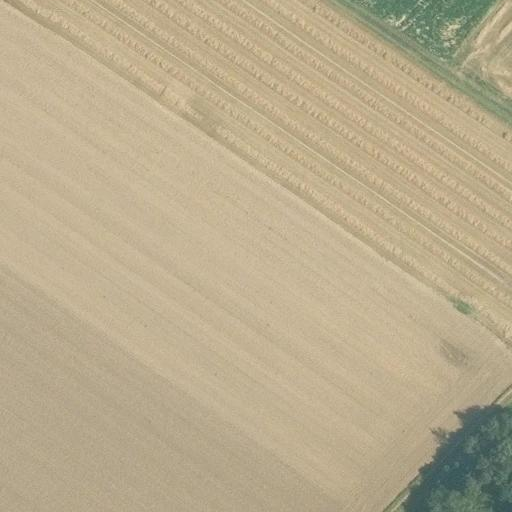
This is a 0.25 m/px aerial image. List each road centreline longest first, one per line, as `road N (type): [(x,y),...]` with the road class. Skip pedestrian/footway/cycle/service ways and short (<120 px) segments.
road 1 (track): [(335,0),(511,124)]
road 2 (track): [(511,395),(401,511)]
